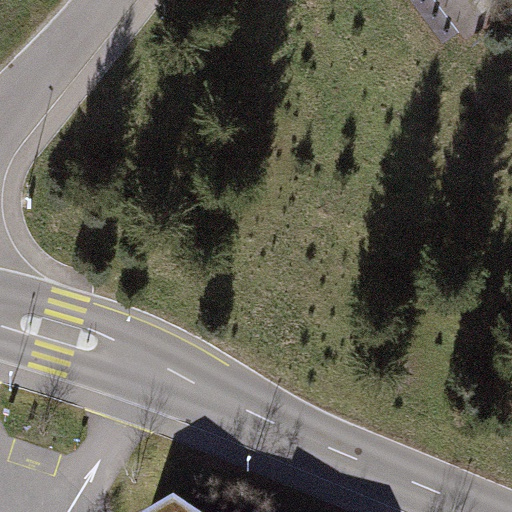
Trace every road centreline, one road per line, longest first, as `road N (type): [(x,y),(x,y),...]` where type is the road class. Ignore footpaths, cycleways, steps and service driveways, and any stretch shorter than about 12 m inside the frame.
road 1 (tertiary): [(0,319),(63,331),(490,511)]
road 2 (residential): [(0,140),(105,0)]
